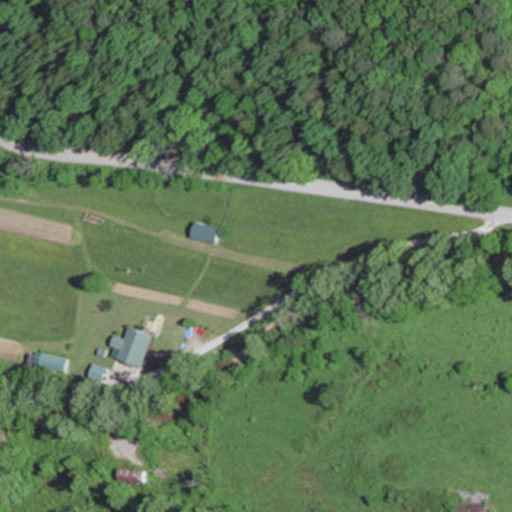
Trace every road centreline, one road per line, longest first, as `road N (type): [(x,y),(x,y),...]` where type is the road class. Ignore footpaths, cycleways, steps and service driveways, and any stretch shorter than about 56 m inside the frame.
road 1 (secondary): [(511,213),(66,156),(0,136)]
road 2 (residential): [(499,211),(480,233),(392,248),(331,273),(164,372)]
